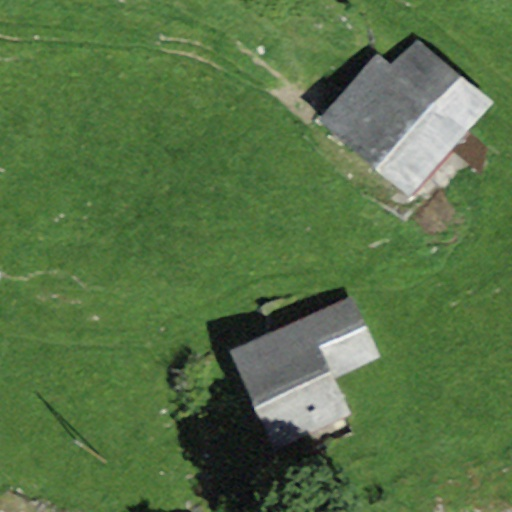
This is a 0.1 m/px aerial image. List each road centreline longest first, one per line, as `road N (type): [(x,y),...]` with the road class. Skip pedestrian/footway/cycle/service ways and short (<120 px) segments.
road 1 (track): [(511,225),(461,254),(277,283),(154,332),(61,336),(0,322)]
road 2 (track): [(372,0),(448,45),(511,97)]
